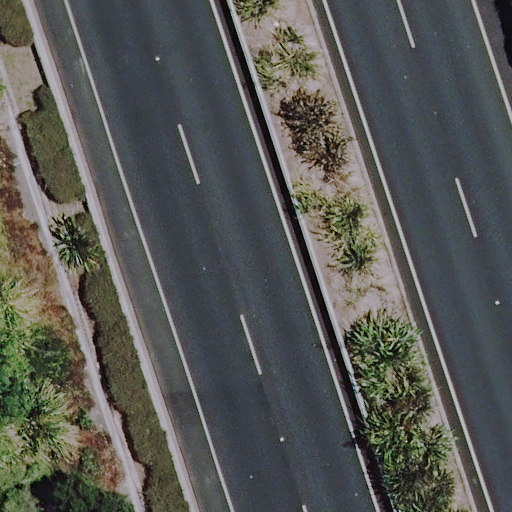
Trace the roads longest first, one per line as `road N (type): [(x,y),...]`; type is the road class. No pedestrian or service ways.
road 1 (primary): [(299,511),(132,0)]
road 2 (primary): [(424,0),(511,268)]
